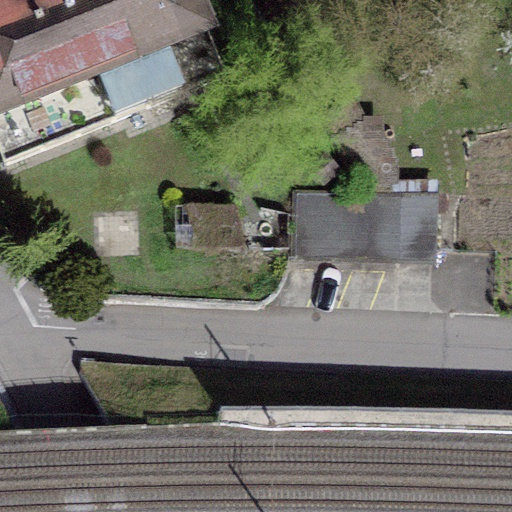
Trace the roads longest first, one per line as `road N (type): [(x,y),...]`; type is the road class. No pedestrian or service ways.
road 1 (residential): [(0,335),(511,358)]
road 2 (residential): [(0,335),(120,511)]
